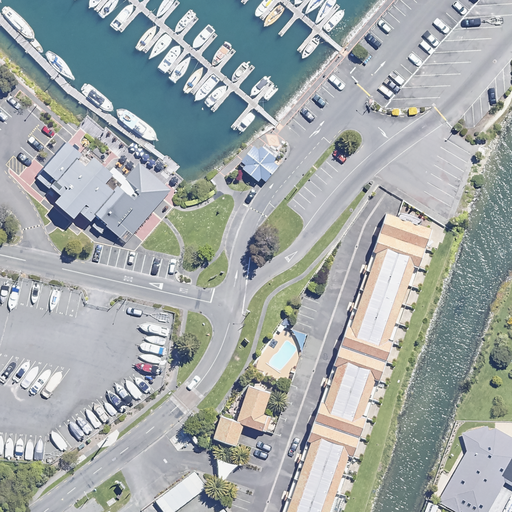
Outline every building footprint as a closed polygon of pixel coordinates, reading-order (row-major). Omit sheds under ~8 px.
[(144,215),(168,188),(138,162),(115,186),(104,177),(107,174),(84,154),(80,158),(61,142),(36,171),(49,182),(44,187),(53,195),(48,201),(68,218),(73,212),(87,224),(92,218),(117,238),(122,232),(139,246),(157,226),(144,215)] [(280,164),(258,148),(239,173),(262,189),(280,164)] [(334,511),(432,228),(385,212),(282,511),(334,511)] [(284,330),(283,334),(279,332),(254,370),(270,375),(290,382),(305,337),(306,333),(294,329),(293,333),(284,330)] [(269,413),(276,391),(254,384),(243,420),(274,430),(278,416),(269,413)] [(217,437),(240,444),(245,423),(223,417),(217,437)] [(486,425),(464,429),(458,441),(468,455),(440,505),(452,511),(483,511),(501,478),(511,482),(511,444),(510,438),(486,425)] [(172,511),(206,486),(194,470),(156,500),(164,511),(172,511)]
